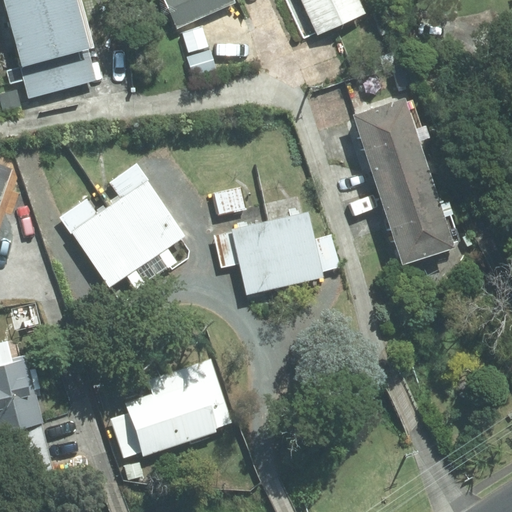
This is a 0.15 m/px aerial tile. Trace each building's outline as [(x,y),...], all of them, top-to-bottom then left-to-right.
[(82,0),(4,0),(22,67),(21,67),(29,98),(97,81),(89,52),(96,51),(82,0)] [(163,0),(176,28),(235,3),(233,0),(163,0)] [(366,16),(359,0),(302,0),(319,37),(366,16)] [(388,11),(374,16),(381,37),(395,32),(388,11)] [(335,35),(311,39),(319,83),(343,78),(335,35)] [(213,50),(185,57),(189,75),(217,69),(213,50)] [(396,92),(394,87),(339,105),(390,255),(444,237),(408,130),(414,128),(401,90),(396,92)] [(20,106),(16,91),(0,94),(0,102),(2,110),(20,106)] [(0,210),(14,172),(0,167),(0,210)] [(108,208),(156,279),(177,264),(167,251),(185,239),(147,182),(108,208)] [(217,216),(247,211),(242,188),(213,194),(217,216)] [(135,292),(156,279),(108,208),(70,234),(108,291),(126,278),(135,292)] [(247,295),(325,279),(311,214),(234,230),(247,295)] [(27,359),(0,364),(0,473),(3,487),(55,475),(27,359)] [(212,361),(148,382),(153,396),(126,404),(143,457),(217,433),(217,430),(232,425),(212,361)] [(140,462),(125,467),(129,481),(144,477),(140,462)]
